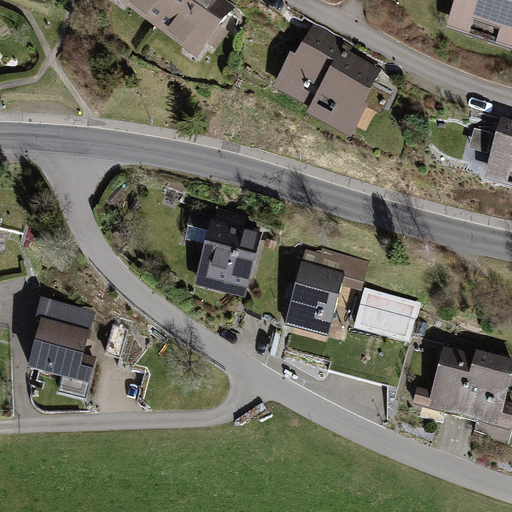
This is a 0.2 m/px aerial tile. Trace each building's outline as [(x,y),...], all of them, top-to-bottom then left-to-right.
[(121,0),(157,26),(176,0),(121,0)] [(230,13),(212,0),(176,0),(157,26),(198,57),(230,13)] [(511,0),(458,0),(452,22),(511,41),(511,0)] [(276,91),(314,111),(344,56),(348,50),(314,32),(298,61),(293,59),(276,91)] [(471,45),(495,53),(499,42),(475,34),(471,45)] [(377,74),(344,56),(314,111),(311,118),(349,138),(366,107),(361,104),(366,94),(384,103),(390,91),(373,81),(377,74)] [(511,126),(502,124),(488,179),(511,185),(511,126)] [(198,292),(247,299),(256,238),(207,230),(198,292)] [(343,280),(299,269),(283,329),(327,340),(343,280)] [(94,317),(39,302),(21,369),(77,384),(94,317)] [(511,392),(511,370),(444,352),(428,409),(502,429),(511,392)]
